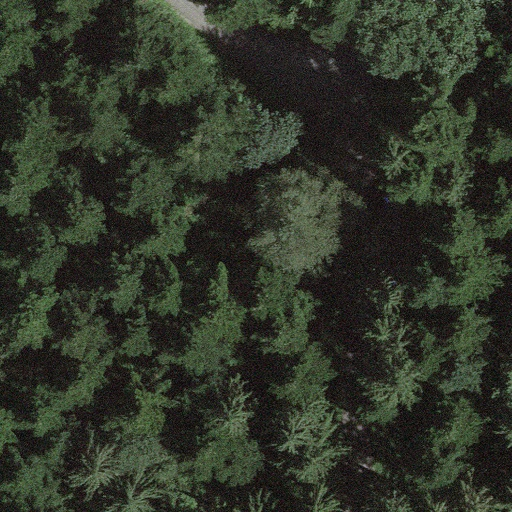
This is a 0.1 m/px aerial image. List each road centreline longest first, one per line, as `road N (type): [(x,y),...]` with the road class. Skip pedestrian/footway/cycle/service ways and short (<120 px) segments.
road 1 (track): [(388,0),(362,124),(353,511)]
road 2 (track): [(204,0),(362,124)]
